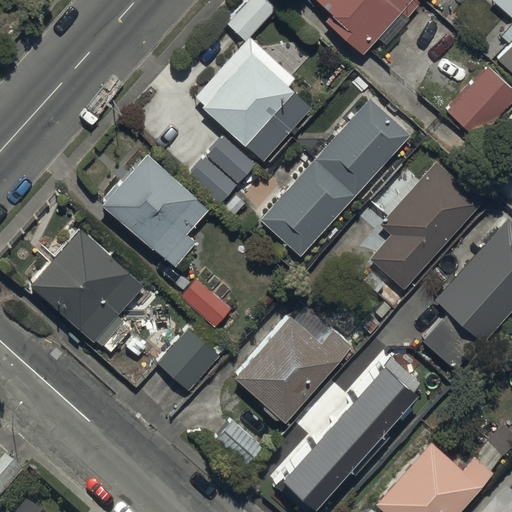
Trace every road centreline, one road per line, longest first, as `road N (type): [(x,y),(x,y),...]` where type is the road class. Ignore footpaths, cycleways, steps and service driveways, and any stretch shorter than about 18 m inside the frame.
road 1 (residential): [(0,340),(185,511)]
road 2 (tertiary): [(136,0),(0,152)]
